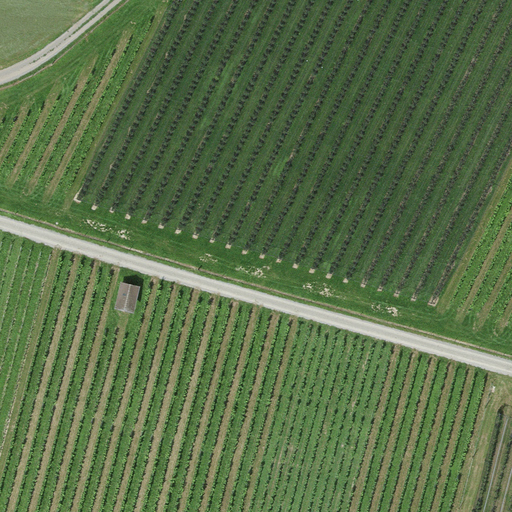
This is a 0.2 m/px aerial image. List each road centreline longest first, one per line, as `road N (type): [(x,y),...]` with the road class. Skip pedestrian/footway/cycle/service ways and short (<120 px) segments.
road 1 (track): [(511,369),(0,222)]
road 2 (track): [(0,82),(44,60),(121,0)]
